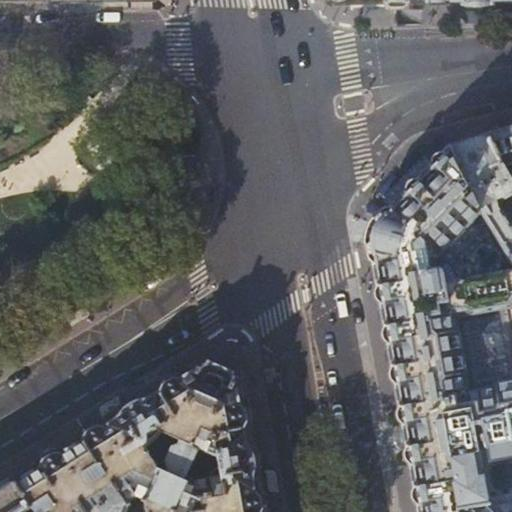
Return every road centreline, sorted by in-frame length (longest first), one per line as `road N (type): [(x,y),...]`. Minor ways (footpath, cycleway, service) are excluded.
road 1 (secondary): [(371,511),(315,162)]
road 2 (secondary): [(265,214),(203,294),(0,418)]
road 3 (secondary): [(265,214),(313,511)]
road 4 (residential): [(234,52),(142,39),(0,39)]
road 5 (secondary): [(234,52),(265,214)]
road 6 (tertiary): [(315,162),(436,83)]
road 7 (tertiary): [(436,83),(294,61)]
